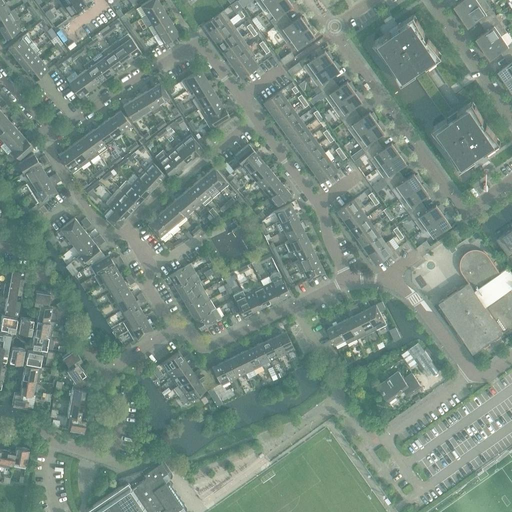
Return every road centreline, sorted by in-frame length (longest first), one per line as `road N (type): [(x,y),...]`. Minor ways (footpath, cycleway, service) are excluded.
road 1 (residential): [(334,28),(465,209),(511,176)]
road 2 (residential): [(243,99),(199,43),(65,127),(51,128)]
road 3 (residential): [(347,276),(320,201),(254,115)]
road 4 (residential): [(128,227),(254,115)]
road 5 (residential): [(174,327),(206,352),(295,307)]
road 6 (residential): [(434,0),(511,115)]
road 7 (residential): [(3,414),(33,282)]
road 8 (residential): [(388,276),(411,293),(471,371)]
